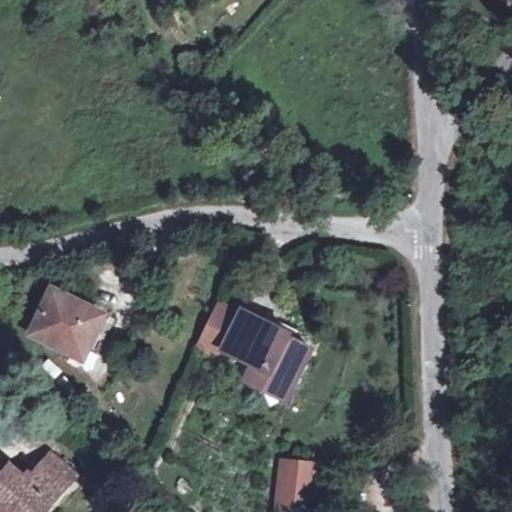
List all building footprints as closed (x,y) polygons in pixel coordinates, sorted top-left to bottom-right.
[(102,315),(52,291),(32,334),(82,358),(102,315)] [(238,316),(216,306),(198,344),(220,354),(223,348),(258,365),(251,380),(268,388),(271,381),(290,391),(309,350),(294,342),(292,347),(284,343),(288,336),(240,312),(238,316)] [(271,381),(268,388),(287,397),(290,391),(271,381)] [(27,482),(10,467),(0,478),(0,511),(9,511),(15,505),(22,511),(42,511),(76,474),(50,454),(27,482)] [(311,511),(317,464),(282,460),(277,511),(288,511),(311,511)]
